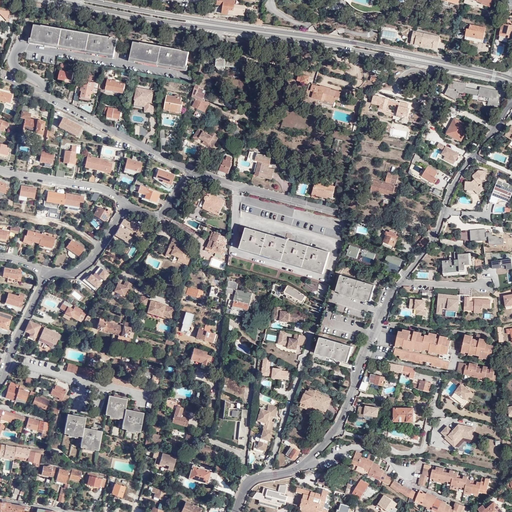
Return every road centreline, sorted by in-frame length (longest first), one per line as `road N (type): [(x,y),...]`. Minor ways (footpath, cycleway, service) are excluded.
road 1 (secondary): [(509,77),(72,0)]
road 2 (residential): [(401,281),(334,436),(292,472),(252,479),(235,511)]
road 3 (residential): [(191,170),(0,72)]
road 4 (unknown): [(237,215),(238,245),(288,266),(322,274),(330,268),(329,240),(306,233)]
road 5 (residential): [(336,214),(191,170)]
road 6 (residential): [(473,154),(450,188),(436,237),(401,281)]
road 7 (unknown): [(5,366),(146,398)]
road 8 (residential): [(0,170),(101,189),(126,206)]
road 9 (unknown): [(373,338),(325,322),(333,299),(383,314)]
